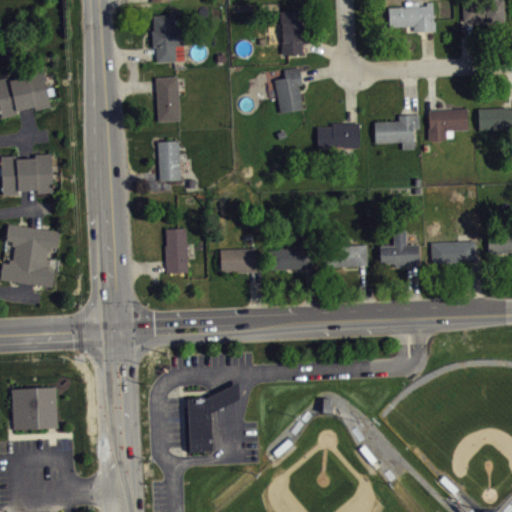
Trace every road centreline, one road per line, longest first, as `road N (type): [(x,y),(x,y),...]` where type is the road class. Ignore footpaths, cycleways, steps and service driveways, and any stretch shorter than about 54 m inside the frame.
road 1 (primary): [(125,511),(97,0)]
road 2 (tertiary): [(0,332),(511,312)]
road 3 (residential): [(349,70),(511,63)]
